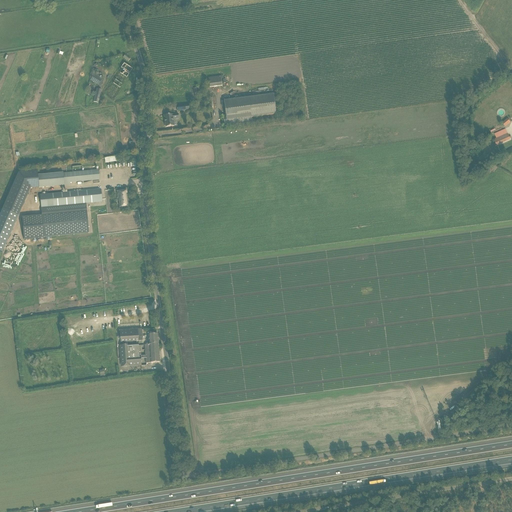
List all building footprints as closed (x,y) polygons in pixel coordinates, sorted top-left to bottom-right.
[(132,69),(124,63),(104,92),(113,98),(132,69)] [(90,80),(99,85),(103,78),(94,74),(90,80)] [(221,86),(220,76),(208,78),(209,87),(221,86)] [(96,89),(93,102),(98,103),(102,90),(96,89)] [(226,115),(223,116),(224,126),(252,122),(251,118),(279,114),(276,94),(224,101),(226,115)] [(177,125),(176,119),(179,119),(178,114),(173,115),(173,114),(164,116),(165,123),(164,124),(165,126),(166,127),(174,126),(177,125)] [(510,140),(505,128),(501,130),(503,135),(494,139),(497,146),(510,140)] [(19,170),(13,186),(28,193),(31,187),(39,186),(38,176),(37,169),(19,170)] [(98,170),(69,173),(63,174),(63,173),(38,176),(39,186),(39,188),(69,185),(69,183),(99,180),(98,170)] [(13,186),(6,200),(22,207),(28,193),(13,186)] [(42,215),(22,217),(25,240),(45,238),(89,233),(86,203),(102,202),(101,189),(56,194),(40,196),(42,208),(42,215)] [(126,190),(117,191),(119,207),(128,206),(126,190)] [(0,214),(0,246),(4,248),(22,207),(6,200),(0,214)] [(158,344),(149,345),(145,345),(145,356),(139,356),(138,346),(132,346),(132,341),(138,341),(138,329),(120,330),(120,342),(129,342),(130,346),(121,347),(122,365),(140,364),(139,358),(145,358),(146,363),(159,362),(158,344)] [(158,344),(158,334),(148,335),(149,345),(158,344)]
